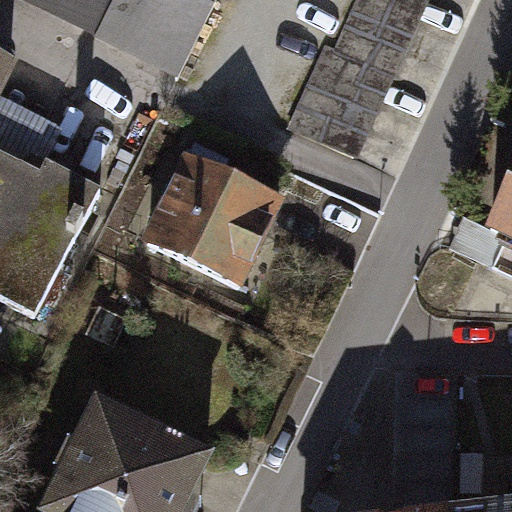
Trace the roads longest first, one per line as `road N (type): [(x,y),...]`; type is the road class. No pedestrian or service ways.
road 1 (residential): [(511,7),(373,318)]
road 2 (residential): [(277,511),(373,318)]
